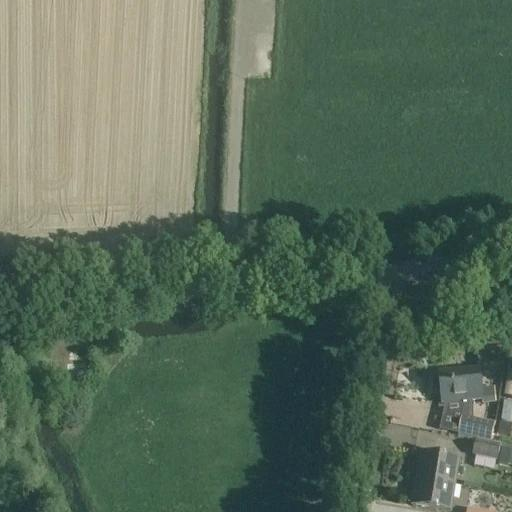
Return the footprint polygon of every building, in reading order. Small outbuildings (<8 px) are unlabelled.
[(504,360),(506,349),(480,351),(481,362),(504,360)] [(481,390),(479,371),(439,375),(442,405),(482,401),(482,406),(496,405),(494,389),(481,390)] [(67,386),(66,386),(66,397),(68,396),(76,395),(76,396),(78,396),(77,385),(76,385),(76,386),(67,386)] [(494,425),(461,417),(457,435),(491,442),(494,428),(494,425)] [(498,424),(497,435),(509,437),(511,425),(498,424)] [(500,447),(475,442),(472,457),(497,462),(500,447)] [(511,451),(500,449),(497,465),(511,468),(511,451)] [(421,453),(416,480),(455,487),(459,460),(421,453)] [(450,511),(455,487),(416,480),(412,507),(441,511),(450,511)]
